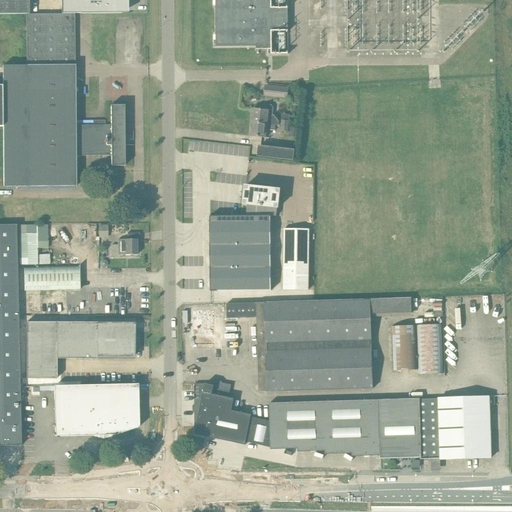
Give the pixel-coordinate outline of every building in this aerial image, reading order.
[(29,0),(0,0),(0,14),(26,14),(29,14),(29,0)] [(61,0),(61,14),(75,14),(122,13),(122,12),(121,12),(120,0),(61,0)] [(288,54),(287,0),(215,0),(216,47),(256,47),(256,49),(271,49),(271,54),(288,54)] [(61,14),(29,14),(26,14),(27,66),(3,66),(3,85),(0,85),(0,126),(3,126),(4,187),(76,186),(76,156),(111,156),(111,166),(125,166),(124,105),(114,105),(111,105),(111,125),(76,125),(75,14),(61,14)] [(281,86),(265,85),(263,96),(287,99),(289,87),(281,86)] [(262,109),(254,109),(252,122),(274,125),(275,120),(268,119),(268,117),(270,117),(273,115),(273,108),(271,105),(265,104),(262,107),(262,109)] [(274,125),(252,122),(251,136),(266,138),(267,130),(275,131),(276,125),(274,125)] [(296,150),(262,146),(261,157),(294,161),(296,150)] [(271,216),(277,215),(277,208),(278,208),(280,189),(245,186),(243,204),(247,205),(246,216),(210,218),(213,293),(274,290),(271,216)] [(0,225),(0,246),(17,246),(16,225),(0,225)] [(48,248),(47,225),(18,225),(19,265),(38,265),(37,249),(48,248)] [(108,238),(108,225),(98,225),(98,238),(108,238)] [(309,230),(284,229),(283,290),(309,290),(309,230)] [(139,233),(127,233),(127,240),(118,240),(118,244),(111,244),(111,255),(118,255),(137,255),(137,246),(139,246),(139,233)] [(0,246),(0,266),(17,266),(17,246),(0,246)] [(17,266),(0,266),(0,286),(18,286),(17,266)] [(24,291),(43,291),(80,290),(80,266),(24,267),(24,291)] [(0,286),(0,306),(18,306),(18,286),(0,286)] [(237,303),(227,304),(227,319),(257,318),(259,392),(269,392),(373,389),(370,300),(237,303)] [(0,306),(0,326),(19,326),(18,306),(0,306)] [(194,310),(195,346),(217,345),(216,310),(194,310)] [(97,359),(97,357),(97,322),(26,322),(26,379),(57,379),(57,359),(97,359)] [(97,322),(97,357),(133,357),(133,335),(135,335),(135,322),(97,322)] [(443,374),(441,324),(417,325),(417,348),(418,375),(443,374)] [(417,371),(415,325),(391,326),(393,371),(417,371)] [(0,326),(0,346),(19,346),(19,326),(0,326)] [(0,346),(0,366),(19,366),(19,346),(0,346)] [(0,386),(20,386),(19,366),(0,366),(0,386)] [(352,457),(380,456),(378,400),(269,404),(270,421),(251,417),(251,415),(231,411),(234,399),(229,398),(231,385),(218,382),(217,386),(204,384),(194,384),(195,434),(245,445),(246,442),(271,448),(271,449),(298,449),(298,452),(325,451),(325,454),(352,453),(352,457)] [(139,427),(138,384),(54,386),(55,436),(116,435),(139,427)] [(0,386),(0,406),(1,406),(20,406),(20,386),(0,386)] [(438,398),(440,459),(491,458),(489,397),(438,398)] [(438,398),(419,399),(420,458),(421,458),(421,459),(440,459),(438,398)] [(420,458),(419,399),(378,400),(380,456),(380,459),(420,458)] [(20,406),(1,406),(1,446),(21,446),(20,406)]
